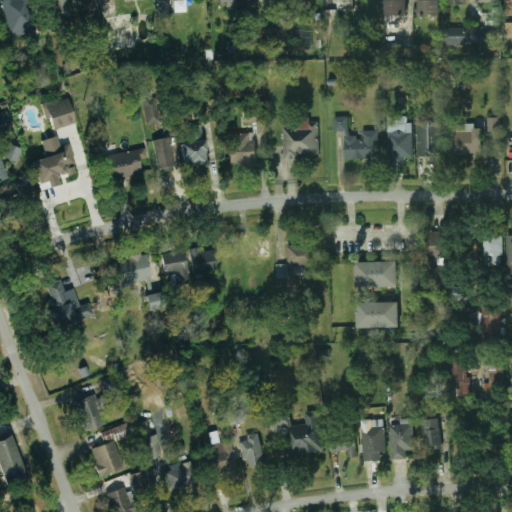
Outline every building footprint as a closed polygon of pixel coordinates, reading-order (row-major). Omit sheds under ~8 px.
[(2,0),(30,0),(36,31),(8,36),(2,0)] [(67,0),(70,16),(44,20),(40,0),(67,0)] [(96,0),(99,12),(82,15),(80,3),(72,4),(71,0),(96,0)] [(158,1),(167,0),(169,18),(159,19),(158,1)] [(218,0),(218,3),(226,3),(226,11),(236,11),(235,0),(218,0)] [(353,0),(338,0),(339,10),(354,10),(353,0)] [(409,0),(409,14),(386,14),(386,0),(409,0)] [(441,0),(441,15),(420,15),(420,0),(441,0)] [(338,10),(326,10),(326,22),(338,22),(338,10)] [(484,42),(484,44),(446,44),(446,28),(484,28),(484,32),(488,32),(488,42),(484,42)] [(140,98),(154,95),(160,122),(146,125),(140,98)] [(57,103),(68,99),(76,123),(54,130),(50,118),(45,120),(40,105),(56,100),(57,103)] [(244,122),(262,122),(262,108),(243,109),(244,122)] [(0,113),(6,112),(9,121),(4,122),(5,125),(0,126),(0,113)] [(350,131),(351,136),(357,136),(357,140),(364,140),(364,131),(380,131),(380,158),(367,158),(367,160),(353,160),(353,157),(347,157),(347,140),(348,140),(348,136),(346,131),(334,131),(334,116),(350,116),(350,131)] [(311,122),(319,122),(319,151),(317,151),(317,155),(310,155),(310,151),(308,151),(308,154),(299,154),(299,158),(284,158),(284,127),(297,127),(297,122),(300,122),(300,117),(311,117),(311,122)] [(488,117),(502,117),(502,133),(488,133),(488,117)] [(418,120),(439,120),(439,158),(418,158),(418,120)] [(186,161),(183,162),(180,144),(185,143),(183,129),(200,126),(202,140),(205,158),(201,158),(202,164),(187,167),(186,161)] [(475,129),(484,129),(484,153),(445,153),(445,133),(475,133),(475,129)] [(391,132),(413,132),(413,157),(403,157),(403,162),(392,162),(392,157),(391,157),(391,132)] [(248,140),(256,140),(258,162),(231,164),(230,151),(224,151),(223,135),(248,133),(248,140)] [(32,161),(46,157),(42,141),(56,137),(59,147),(67,145),(75,172),(68,174),(69,175),(55,179),(57,186),(48,189),(46,182),(39,184),(32,161)] [(162,168),(159,168),(153,141),(171,137),(177,164),(175,165),(176,172),(163,175),(162,168)] [(6,157),(2,161),(8,180),(0,182),(0,156),(6,153),(10,144),(22,150),(16,162),(6,157)] [(141,169),(141,173),(134,174),(134,178),(113,182),(111,175),(107,155),(145,148),(148,168),(141,169)] [(16,181),(27,177),(32,192),(21,196),(16,181)] [(0,199),(10,196),(18,220),(0,226),(0,199)] [(436,267),(443,266),(445,296),(429,297),(427,267),(427,258),(427,232),(443,232),(443,258),(436,258),(436,267)] [(499,265),(499,273),(490,273),(490,265),(487,265),(487,255),(484,255),(484,233),(503,233),(503,255),(501,255),(501,265),(499,265)] [(254,241),(254,238),(271,237),(271,239),(273,264),(288,263),(287,245),(314,244),(315,266),(292,267),(293,277),(298,277),(299,291),(278,292),(278,282),(267,283),(267,272),(248,274),(245,241),(254,241)] [(213,250),(217,270),(194,274),(191,254),(199,253),(213,250)] [(184,251),(187,270),(177,272),(166,274),(162,255),(184,251)] [(130,255),(140,252),(141,256),(147,255),(153,280),(150,280),(153,294),(161,292),(164,307),(149,311),(145,295),(148,295),(146,281),(119,288),(113,263),(131,259),(130,255)] [(356,262),(399,261),(399,286),(357,286),(356,262)] [(187,270),(190,283),(179,285),(177,272),(187,270)] [(74,322),(60,326),(54,328),(49,312),(52,311),(49,300),(51,300),(46,283),(60,278),(64,292),(73,289),(79,308),(89,305),(93,315),(83,319),(74,322)] [(450,286),(468,286),(467,299),(450,298),(450,286)] [(358,303),(399,302),(400,326),(359,326),(358,303)] [(483,306),(501,306),(502,337),(483,338),(483,326),(480,326),(479,314),(483,314),(483,306)] [(320,348),(330,348),(330,356),(321,356),(320,348)] [(452,348),(465,348),(465,364),(468,364),(468,377),(472,377),(472,396),(465,396),(452,396),(452,348)] [(495,385),(495,392),(484,392),(484,383),(489,383),(489,359),(504,359),(504,385),(495,385)] [(80,369),(88,366),(92,376),(84,379),(80,369)] [(99,381),(110,377),(114,389),(104,393),(99,381)] [(95,395),(106,422),(84,431),(72,404),(95,395)] [(318,450),(318,451),(308,453),(308,451),(304,452),(305,454),(301,455),(300,453),(292,454),(287,427),(287,425),(271,428),(268,409),(288,406),(292,424),(292,426),(308,424),(306,413),(317,411),(319,422),(324,449),(318,450)] [(231,426),(245,423),(242,411),(229,413),(231,426)] [(443,444),(444,448),(435,449),(435,445),(426,447),(424,435),(423,436),(421,427),(423,427),(422,419),(439,417),(443,444)] [(413,423),(414,449),(406,450),(406,458),(392,458),(392,450),(390,425),(401,424),(401,419),(412,418),(413,423)] [(381,452),(382,460),(365,461),(364,453),(361,453),(360,445),(364,444),(362,427),(374,426),(373,420),(385,419),(385,425),(387,451),(381,452)] [(105,444),(101,431),(126,423),(131,438),(115,444),(125,470),(104,477),(99,479),(94,463),(99,462),(94,448),(105,444)] [(254,466),(250,467),(249,460),(245,461),(240,443),(249,441),(248,436),(258,433),(265,463),(254,466)] [(156,434),(164,456),(150,461),(143,439),(156,434)] [(358,449),(358,457),(350,458),(349,450),(331,451),(330,438),(357,436),(358,449)] [(9,487),(0,463),(0,444),(14,439),(29,479),(9,487)] [(237,466),(238,471),(225,474),(224,469),(213,472),(208,450),(217,448),(216,443),(230,440),(231,444),(237,466)] [(194,465),(199,483),(192,485),(192,486),(182,489),(181,488),(170,491),(165,473),(172,471),(171,468),(173,468),(174,471),(184,468),(184,465),(193,462),(194,465)] [(130,475),(144,472),(147,488),(134,492),(130,475)] [(114,511),(111,511),(108,502),(111,501),(108,494),(123,489),(130,511),(114,511)]
